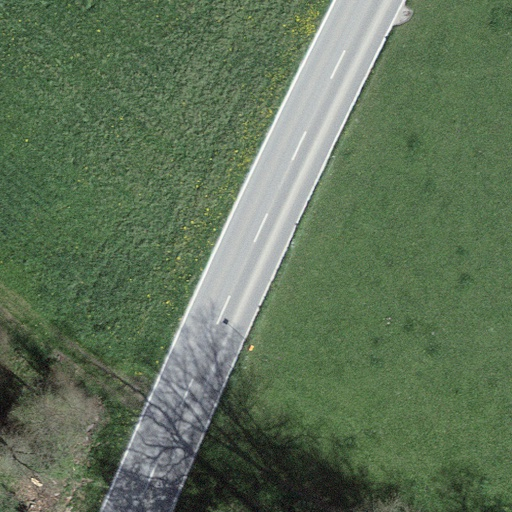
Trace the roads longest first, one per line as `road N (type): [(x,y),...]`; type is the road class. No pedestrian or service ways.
road 1 (tertiary): [(141,511),(194,371),(263,257),(392,0)]
road 2 (track): [(0,210),(194,371)]
